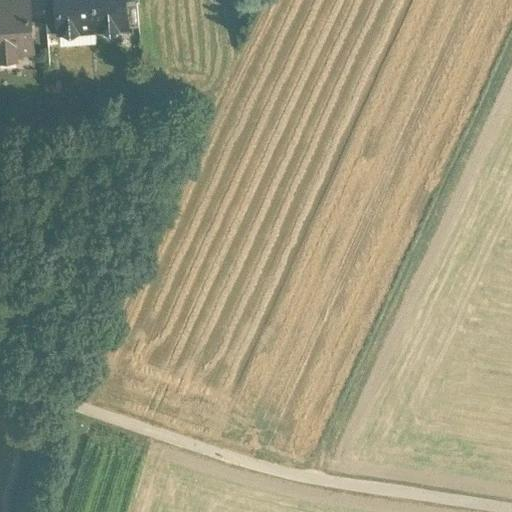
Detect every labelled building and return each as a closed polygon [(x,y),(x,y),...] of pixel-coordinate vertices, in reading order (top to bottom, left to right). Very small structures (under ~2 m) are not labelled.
[(28,0),(0,0),(0,57),(21,56),(21,53),(32,52),(31,39),(34,35),(33,29),(30,26),(28,0)] [(55,0),(56,1),(58,33),(94,30),(92,0),(55,0)] [(124,0),(92,0),(94,30),(126,28),(125,4),(124,0)] [(56,1),(44,2),(47,34),(58,33),(56,1)] [(136,3),(125,4),(126,28),(138,27),(136,3)]
